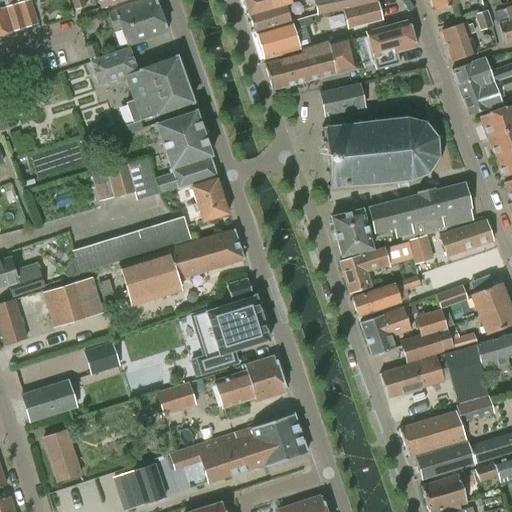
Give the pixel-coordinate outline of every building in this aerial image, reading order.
[(28,0),(17,4),(25,28),(37,24),(29,0),(28,0)] [(82,0),(71,0),(75,10),(85,7),(82,0)] [(126,46),(166,32),(154,0),(143,0),(114,10),(114,11),(107,14),(113,30),(120,28),(126,46)] [(242,0),(247,14),(290,3),(304,0),(242,0)] [(304,0),(290,3),(247,14),(254,33),(290,22),(288,13),(315,5),(317,15),(342,10),(376,2),(375,0),(304,0)] [(457,0),(431,0),(435,11),(458,4),(457,0)] [(376,2),(342,10),(347,28),(381,19),(376,2)] [(13,31),(25,28),(17,4),(5,7),(13,31)] [(503,44),(511,41),(511,6),(504,9),(508,21),(497,24),(503,44)] [(0,32),(1,35),(13,31),(5,7),(0,8),(0,32)] [(480,30),(491,26),(486,11),(475,15),(480,30)] [(290,22),(254,33),(262,59),(298,50),(308,47),(302,27),(312,24),(309,17),(290,22)] [(407,20),(365,31),(375,69),(400,63),(397,53),(416,49),(407,20)] [(470,25),(466,26),(465,22),(441,31),(452,62),(475,54),(468,34),(473,33),(470,25)] [(264,64),(263,64),(272,90),(278,89),(278,93),(289,90),(288,86),(356,69),(349,36),(299,50),(300,54),(264,64)] [(89,60),(99,57),(94,44),(85,47),(89,60)] [(132,123),(127,125),(130,134),(142,129),(139,121),(192,102),(175,57),(136,71),(128,48),(90,62),(98,85),(124,76),(133,100),(125,103),(132,123)] [(451,70),(460,93),(480,86),(481,87),(511,76),(511,64),(489,72),(484,58),(451,70)] [(511,88),(511,76),(481,87),(480,86),(460,93),(468,115),(489,108),(501,104),(497,94),(511,88)] [(324,117),(363,108),(358,84),(319,93),(324,117)] [(0,130),(16,125),(1,87),(0,87),(0,130)] [(511,104),(479,116),(487,137),(511,128),(511,104)] [(170,169),(208,157),(194,111),(155,124),(170,169)] [(390,119),(390,115),(387,116),(388,119),(376,120),(376,118),(373,119),(373,121),(360,122),(359,120),(356,121),(357,123),(343,124),(343,122),(340,123),(340,125),(327,126),(327,124),(323,125),(323,127),(321,127),(321,130),(323,130),(324,141),(322,141),(323,144),(325,144),(327,171),(325,171),(326,174),(328,174),(329,185),(327,185),(327,189),(330,188),(330,190),(333,190),(333,188),(346,187),(346,190),(348,190),(348,186),(362,185),(363,188),(365,188),(365,185),(379,184),(379,187),(381,187),(381,184),(393,183),(393,186),(395,186),(395,182),(408,181),(408,185),(411,184),(410,181),(425,175),(428,178),(430,177),(428,174),(437,158),(440,159),(441,157),(438,156),(436,139),(440,138),(439,135),(435,136),(425,123),(427,121),(425,119),(423,122),(407,118),(406,114),(404,114),(404,118),(390,119)] [(127,125),(114,130),(117,138),(130,134),(127,125)] [(511,128),(487,137),(494,158),(511,151),(511,128)] [(511,151),(494,158),(502,178),(511,174),(511,151)] [(208,157),(170,169),(172,176),(176,190),(215,177),(208,157)] [(127,167),(135,193),(137,201),(159,195),(155,181),(148,160),(127,167)] [(127,167),(106,173),(114,200),(135,193),(127,167)] [(159,195),(176,190),(172,176),(155,181),(159,195)] [(202,222),(227,214),(216,179),(190,187),(202,222)] [(510,203),(511,202),(511,179),(503,182),(510,203)] [(367,208),(371,224),(372,224),(374,233),(393,228),(395,237),(411,233),(412,238),(426,234),(445,230),(444,227),(471,220),(468,209),(469,208),(463,183),(434,190),(433,187),(416,192),(417,195),(367,208),(367,209),(367,208)] [(372,224),(371,224),(365,226),(361,209),(330,217),(340,256),(371,248),(369,239),(374,237),(372,233),(374,233),(372,224)] [(79,273),(190,239),(183,217),(72,251),(79,273)] [(446,257),(492,241),(484,220),(439,236),(446,257)] [(177,280),(243,259),(233,229),(192,241),(118,264),(131,305),(180,290),(177,280)] [(426,234),(412,238),(407,240),(407,242),(412,258),(413,265),(433,259),(426,234)] [(396,245),(383,249),(387,263),(388,265),(401,261),(412,258),(407,242),(396,245)] [(365,270),(387,263),(383,249),(338,263),(348,294),(370,287),(365,270)] [(11,297),(43,286),(36,264),(14,271),(9,258),(0,260),(0,287),(7,285),(11,297)] [(416,276),(351,298),(357,317),(400,302),(407,299),(405,292),(404,290),(419,285),(416,276)] [(53,327),(101,312),(91,278),(42,293),(53,327)] [(102,297),(112,293),(108,280),(98,283),(102,297)] [(201,357),(188,360),(190,366),(191,368),(196,367),(200,377),(205,375),(207,374),(214,372),(217,371),(238,364),(238,361),(236,357),(236,355),(234,351),(241,349),(243,348),(266,341),(267,341),(267,340),(254,297),(250,298),(248,294),(251,293),(247,280),(227,286),(232,301),(203,310),(205,315),(216,352),(211,354),(207,355),(201,357)] [(477,315),(508,303),(500,283),(469,295),(477,315)] [(461,288),(434,297),(440,311),(466,302),(461,288)] [(0,332),(4,345),(26,339),(14,299),(0,303),(0,332)] [(511,324),(511,313),(508,303),(477,315),(485,335),(511,324)] [(406,306),(359,323),(372,357),(394,348),(390,337),(410,330),(405,317),(409,315),(407,311),(406,306)] [(421,337),(401,343),(406,361),(451,348),(447,336),(445,329),(440,311),(415,319),(421,337)] [(457,333),(447,336),(451,348),(452,352),(474,345),(475,345),(471,334),(458,338),(457,333)] [(511,333),(475,345),(474,345),(482,377),(504,370),(501,359),(511,355),(511,333)] [(110,343),(83,352),(91,374),(117,366),(110,343)] [(452,352),(443,354),(457,404),(486,395),(482,377),(474,345),(452,352)] [(255,401),(285,392),(274,356),(241,367),(242,372),(214,381),(222,407),(254,397),(255,401)] [(435,357),(378,374),(386,399),(442,381),(435,357)] [(29,422),(75,407),(66,381),(20,395),(29,422)] [(169,413),(199,403),(192,382),(163,391),(169,413)] [(454,413),(397,429),(405,449),(407,457),(416,454),(418,458),(415,459),(421,480),(473,464),(484,461),(480,450),(469,453),(467,444),(466,444),(464,445),(464,443),(463,440),(464,440),(454,413)] [(293,414),(195,446),(200,461),(207,483),(262,465),(263,467),(306,453),(293,414)] [(57,482),(79,475),(65,431),(43,438),(57,482)] [(511,432),(484,441),(489,459),(511,452),(511,432)] [(511,456),(493,463),(499,482),(511,477),(511,456)] [(153,463),(112,476),(119,497),(123,511),(165,497),(153,463)] [(475,469),(478,482),(497,476),(493,463),(475,469)] [(458,475),(420,487),(427,511),(434,511),(466,502),(458,475)] [(13,511),(8,496),(7,497),(0,499),(0,511),(13,511)] [(277,511),(325,511),(320,496),(277,510),(277,511)] [(487,511),(501,509),(498,496),(480,500),(482,511),(487,511)] [(223,511),(221,502),(189,511),(223,511)]
